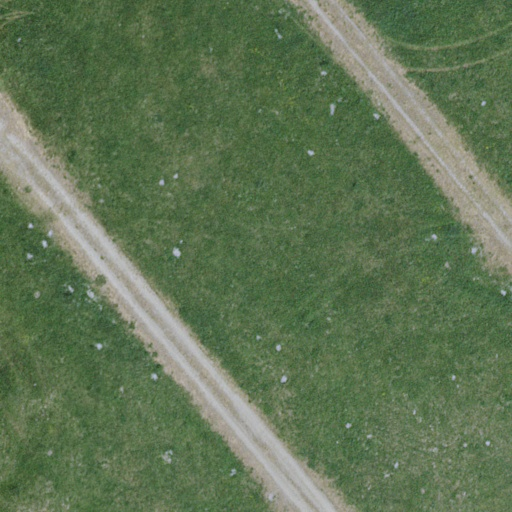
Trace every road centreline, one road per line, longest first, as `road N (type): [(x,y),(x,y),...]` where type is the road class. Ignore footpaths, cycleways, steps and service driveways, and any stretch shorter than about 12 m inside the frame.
road 1 (track): [(0,126),(319,511)]
road 2 (track): [(324,0),(511,229)]
